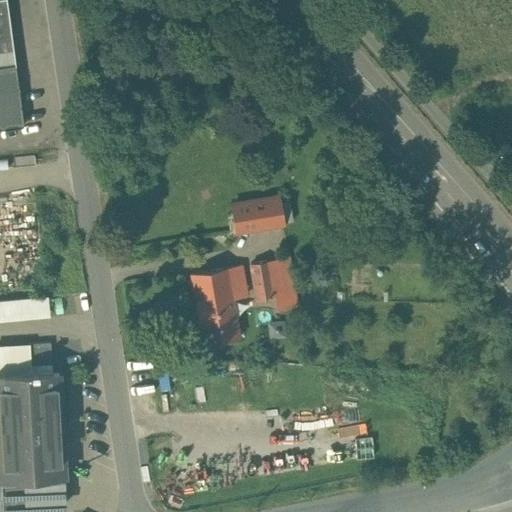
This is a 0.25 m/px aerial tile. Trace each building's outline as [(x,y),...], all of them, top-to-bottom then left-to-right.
[(0,0),(0,66),(15,64),(15,65),(5,0),(0,0)] [(0,128),(23,125),(15,65),(15,64),(0,66),(0,128)] [(277,196),(250,200),(254,228),(282,223),(277,196)] [(250,200),(232,203),(237,231),(254,228),(250,200)] [(287,257),(250,263),(257,299),(273,296),(275,309),(296,306),(287,257)] [(241,265),(190,273),(202,342),(239,336),(232,298),(246,295),(241,265)] [(0,318),(54,315),(53,295),(0,297),(0,318)] [(50,341),(27,342),(29,365),(51,364),(50,341)] [(31,371),(4,373),(4,371),(0,371),(0,406),(1,406),(5,462),(0,462),(0,511),(29,511),(30,509),(62,507),(62,498),(66,498),(66,483),(61,483),(60,474),(65,474),(65,473),(64,473),(62,435),(62,422),(61,421),(58,370),(52,370),(51,370),(36,371),(36,369),(30,369),(31,371)]
